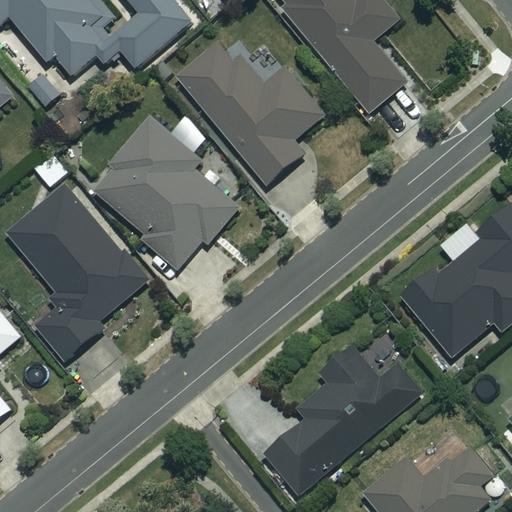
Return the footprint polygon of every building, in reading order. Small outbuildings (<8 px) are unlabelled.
[(130,0),(143,15),(114,40),(105,29),(117,18),(101,0),(0,0),(0,26),(2,28),(14,18),(51,62),(58,56),(76,77),(100,57),(108,66),(124,52),(140,71),(196,24),(175,0),(130,0)] [(284,0),(289,6),(285,9),(373,115),(410,84),(376,43),(404,20),(387,0),(284,0)] [(237,63),(221,44),(180,77),(269,187),(308,155),(297,141),(328,116),(289,68),(269,84),(246,56),(237,63)] [(0,112),(18,97),(0,75),(0,112)] [(203,160),(198,156),(212,139),(188,119),(174,137),(152,119),(93,193),(153,241),(147,250),(177,274),(203,243),(212,250),(246,207),(196,168),(203,160)] [(72,174),(57,155),(38,169),(53,188),(72,174)] [(154,282),(66,187),(10,238),(69,302),(39,330),(68,361),(154,282)] [(483,239),(446,269),(442,265),(403,297),(454,360),(498,324),(504,333),(511,326),(511,209),(480,235),(483,239)] [(0,357),(23,338),(0,310),(0,420),(13,409),(0,393),(0,357)] [(383,381),(354,346),(322,373),(330,383),(300,409),(309,421),(267,457),(302,499),(426,395),(402,366),(383,381)] [(496,477),(470,446),(427,482),(410,461),(368,496),(381,511),(480,511),(493,502),(482,489),(496,477)]
